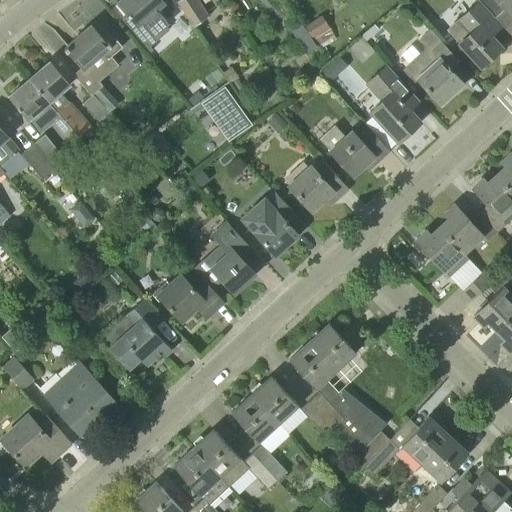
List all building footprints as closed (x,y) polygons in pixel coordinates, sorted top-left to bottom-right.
[(120,0),(117,2),(127,14),(119,22),(139,44),(161,27),(156,21),(170,10),(164,2),(161,0),(120,0)] [(178,0),(177,1),(193,27),(209,16),(198,0),(178,0)] [(511,0),(478,0),(479,1),(501,25),(502,25),(511,36),(511,0)] [(501,25),(479,1),(447,30),(458,43),(480,67),(502,47),(490,35),(501,25)] [(334,36),(325,21),(308,32),(311,36),(317,47),(334,36)] [(373,24),(360,35),(365,40),(378,29),(373,24)] [(91,94),(92,93),(102,84),(98,81),(118,65),(110,56),(122,46),(117,40),(110,45),(108,42),(106,44),(91,26),(64,49),(66,52),(68,51),(82,67),(74,74),(91,94)] [(463,83),(449,68),(458,60),(430,29),(418,40),(424,46),(424,49),(402,69),(414,83),(417,79),(440,104),(463,83)] [(362,60),(368,55),(369,56),(373,54),(359,39),(349,48),(352,51),(353,50),(362,60)] [(29,79),(80,138),(92,127),(70,102),(68,103),(59,93),(70,84),(50,61),(29,79)] [(337,74),(328,65),(320,72),(329,82),(337,74)] [(364,84),(381,102),(369,112),(398,143),(421,122),(409,110),(419,101),(385,65),(375,74),(364,84)] [(223,73),(230,84),(239,78),(231,67),(223,73)] [(72,145),(80,138),(29,79),(8,97),(28,120),(38,112),(46,122),(50,119),(72,145)] [(225,83),(201,99),(229,137),(252,120),(225,83)] [(91,94),(89,96),(82,103),(98,121),(109,112),(105,108),(92,93),(91,94)] [(284,123),(276,114),(267,122),(275,131),(284,123)] [(0,165),(9,158),(10,159),(19,150),(8,137),(11,134),(0,122),(0,165)] [(352,130),(345,136),(335,125),(319,139),(352,176),(374,156),(378,161),(389,151),(369,128),(358,138),(352,130)] [(169,144),(156,129),(144,140),(157,154),(169,144)] [(34,143),(55,169),(66,160),(45,134),(34,143)] [(42,180),(55,169),(34,143),(21,154),(42,180)] [(496,175),(511,192),(511,153),(501,162),(505,167),(496,175)] [(348,188),(325,164),(316,172),(311,166),(289,186),(311,211),(333,191),(338,197),(348,188)] [(200,169),(191,177),(199,187),(208,179),(200,169)] [(172,182),(178,189),(191,178),(185,171),(172,182)] [(478,212),(497,233),(506,225),(511,218),(511,192),(496,175),(487,183),(483,179),(472,189),(487,204),(478,212)] [(153,185),(165,199),(176,189),(164,176),(153,185)] [(182,193),(186,198),(195,190),(189,183),(180,191),(182,193)] [(272,189),(241,217),(257,235),(275,255),(298,235),(283,219),(292,211),(272,189)] [(188,200),(186,198),(182,193),(171,203),(177,210),(188,200)] [(127,194),(114,205),(125,219),(139,208),(127,194)] [(69,209),(84,227),(94,219),(80,200),(69,209)] [(0,203),(0,224),(10,216),(0,203)] [(439,227),(462,252),(471,243),(472,245),(482,236),(487,241),(497,233),(478,212),(469,220),(455,205),(444,214),(448,219),(439,227)] [(243,240),(234,230),(227,222),(212,235),(220,244),(204,260),(211,268),(234,293),(255,274),(233,250),(243,240)] [(468,258),(462,252),(439,227),(430,235),(426,231),(416,240),(443,270),(449,276),(468,258)] [(116,246),(108,253),(114,258),(121,251),(116,246)] [(511,260),(490,282),(487,286),(495,294),(474,316),(483,326),(488,321),(497,330),(511,315),(511,299),(511,298),(511,297),(511,279),(511,278),(511,260)] [(95,264),(86,272),(94,281),(103,273),(95,264)] [(205,281),(190,265),(157,294),(182,322),(197,308),(202,313),(209,306),(213,312),(224,302),(205,281)] [(94,281),(86,272),(84,270),(72,281),(81,292),(94,281)] [(490,282),(482,273),(462,292),(472,301),(487,286),(490,282)] [(129,370),(140,359),(147,366),(160,353),(164,357),(172,350),(151,327),(162,318),(144,298),(126,314),(114,325),(123,335),(109,348),(129,370)] [(511,315),(497,330),(505,339),(501,343),(511,353),(511,351),(511,315)] [(338,393),(326,379),(355,352),(328,323),(289,360),(319,392),(310,401),(335,428),(359,454),(355,458),(364,467),(390,440),(380,430),(387,423),(343,388),(338,393)] [(14,356),(2,366),(23,389),(34,379),(14,356)] [(115,402),(80,363),(44,395),(76,429),(91,415),(96,420),(115,402)] [(278,424),(298,406),(271,376),(251,394),(278,424)] [(231,413),(258,442),(278,424),(251,394),(231,413)] [(325,437),(335,428),(310,401),(300,409),(325,437)] [(36,423),(28,414),(1,438),(25,465),(48,445),(57,455),(71,443),(45,415),(36,423)] [(401,445),(421,464),(449,435),(428,416),(401,445)] [(277,481),(252,454),(243,462),(213,429),(193,447),(229,486),(248,469),(267,490),(277,481)] [(449,435),(421,464),(441,482),(468,453),(449,435)] [(399,449),(390,440),(364,467),(374,476),(399,449)] [(262,444),(252,454),(277,481),(287,472),(262,444)] [(194,507),(199,511),(217,511),(210,504),(229,486),(193,447),(173,466),(200,495),(203,498),(194,507)] [(310,481),(316,488),(325,479),(318,473),(310,481)] [(447,511),(489,511),(509,491),(497,480),(492,486),(481,476),(466,492),(447,511)] [(199,511),(194,507),(188,511),(182,511),(155,482),(135,500),(145,511),(199,511)] [(410,511),(429,511),(447,493),(437,484),(410,511)] [(316,495),(322,501),(332,491),(325,485),(316,495)] [(511,494),(509,491),(489,511),(511,511),(511,494)]
